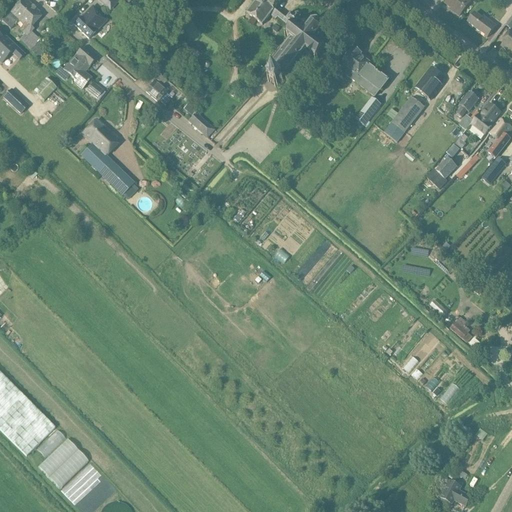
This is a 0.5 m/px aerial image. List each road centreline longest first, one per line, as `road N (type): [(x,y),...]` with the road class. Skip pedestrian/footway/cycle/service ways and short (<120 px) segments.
road 1 (residential): [(226,164),(33,0)]
road 2 (residential): [(511,81),(404,0)]
